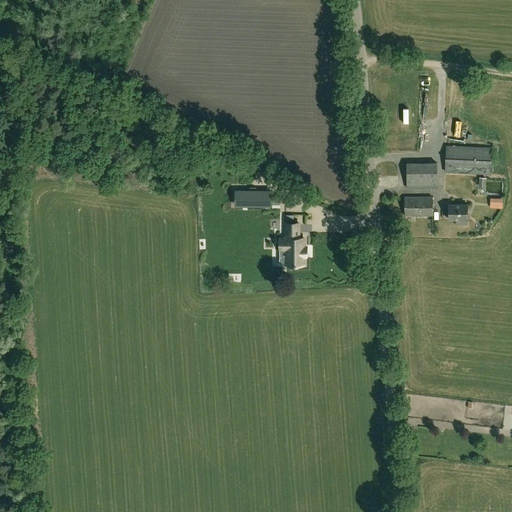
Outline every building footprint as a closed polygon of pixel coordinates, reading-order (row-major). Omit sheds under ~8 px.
[(445,172),(490,174),(492,148),(447,146),(445,172)] [(437,188),(436,162),(406,163),(407,188),(437,188)] [(271,206),(271,191),(241,191),(241,206),(271,206)] [(503,206),(503,195),(491,195),(491,206),(503,206)] [(432,197),(405,197),(404,216),(432,216),(432,197)] [(467,225),(467,219),(468,219),(467,204),(449,204),(449,220),(456,219),(456,225),(467,225)] [(326,243),(325,221),(315,222),(316,255),(324,255),(323,243),(326,243)] [(280,249),(286,249),(286,264),(304,264),(304,256),(306,256),(306,247),(304,247),(304,238),(299,238),(299,223),(286,223),(286,239),(280,239),(280,249)]
